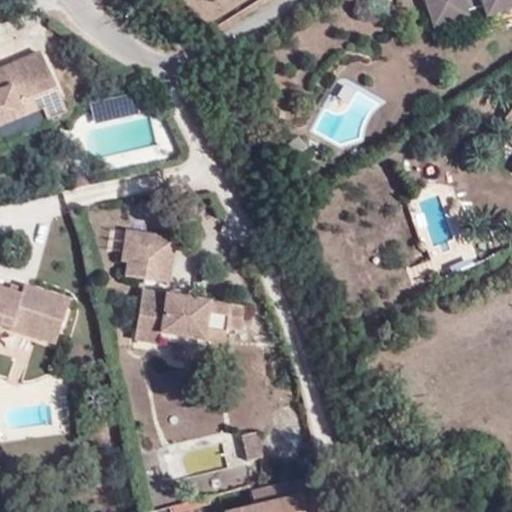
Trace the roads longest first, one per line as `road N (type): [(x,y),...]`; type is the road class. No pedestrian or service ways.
road 1 (residential): [(209,168),(280,293),(310,385)]
road 2 (residential): [(209,168),(0,214)]
road 3 (residential): [(278,0),(168,70)]
road 4 (residential): [(168,70),(126,54),(74,0)]
